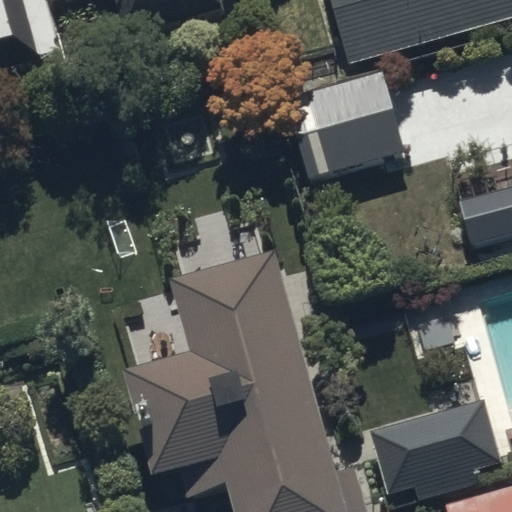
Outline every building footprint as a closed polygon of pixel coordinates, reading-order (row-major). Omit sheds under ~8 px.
[(0,0),(0,67),(67,49),(53,0),(110,0),(121,41),(224,13),(220,0),(0,0)] [(511,0),(335,0),(354,68),(511,24),(511,0)] [(309,176),(406,148),(384,71),(287,99),(309,176)] [(511,189),(460,203),(471,245),(511,234),(511,189)] [(283,245),(173,272),(191,345),(125,361),(152,468),(182,461),(189,492),(229,482),(236,511),(374,511),(362,463),(339,469),(283,245)] [(503,465),(485,402),(371,433),(389,497),(415,490),(419,503),(481,486),(477,472),(503,465)] [(448,511),(511,511),(511,483),(446,503),(448,511)]
